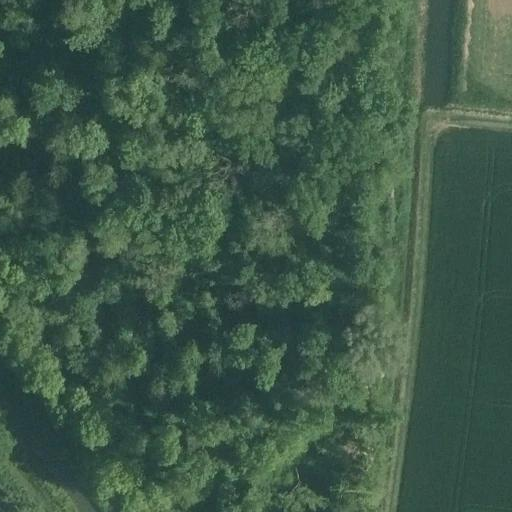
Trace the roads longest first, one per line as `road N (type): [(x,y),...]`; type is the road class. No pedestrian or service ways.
road 1 (track): [(0,364),(114,511)]
road 2 (track): [(511,92),(467,88),(473,0)]
